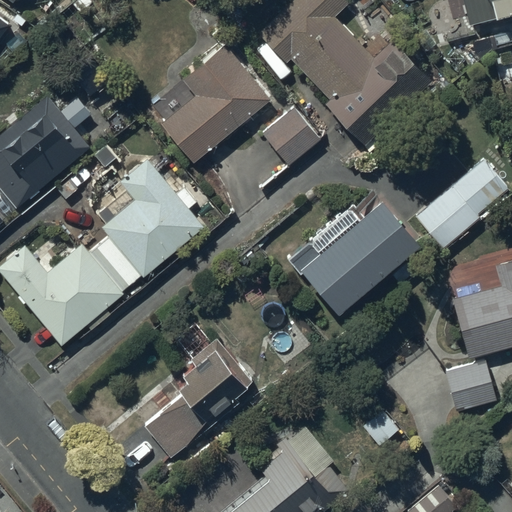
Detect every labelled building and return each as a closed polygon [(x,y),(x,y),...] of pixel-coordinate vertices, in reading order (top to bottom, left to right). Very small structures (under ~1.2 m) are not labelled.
[(394,34),(386,42),(381,36),(373,42),(367,35),(361,41),(334,11),(345,0),(286,0),(257,27),(286,58),(292,53),(330,94),(326,98),(364,140),(434,76),(420,62),(424,59),(410,44),(407,48),(394,34)] [(511,0),(463,0),(469,18),(511,5),(511,0)] [(0,34),(11,19),(0,11),(0,34)] [(223,38),(181,73),(194,89),(159,117),(194,158),(270,94),(223,38)] [(0,128),(0,183),(16,203),(90,142),(47,90),(21,111),(19,108),(5,119),(7,122),(0,128)] [(294,102),(262,129),(289,161),(321,135),(294,102)] [(483,153),(414,211),(442,244),(480,212),(477,209),(508,182),(483,153)] [(24,239),(0,260),(0,268),(61,340),(86,320),(91,326),(179,253),(173,247),(203,221),(194,212),(205,202),(180,174),(174,179),(157,158),(153,162),(146,154),(120,177),(127,184),(99,209),(107,217),(101,222),(108,230),(89,249),(80,239),(47,268),(24,239)] [(381,191),(300,261),(338,305),(419,235),(381,191)] [(485,284),(452,293),(469,353),(511,340),(511,252),(493,258),(494,263),(480,267),(485,284)] [(195,320),(176,336),(194,357),(181,367),(185,372),(177,379),(184,387),(144,420),(170,452),(238,396),(233,391),(252,375),(216,332),(209,337),(195,320)] [(484,356),(445,366),(455,407),(495,397),(484,356)] [(382,405),(362,421),(379,441),(399,424),(382,405)] [(284,433),(255,457),(265,469),(216,510),(217,511),(317,511),(349,486),(327,460),(333,455),(305,421),(287,436),(284,433)] [(437,479),(406,506),(411,511),(444,511),(457,501),(437,479)]
